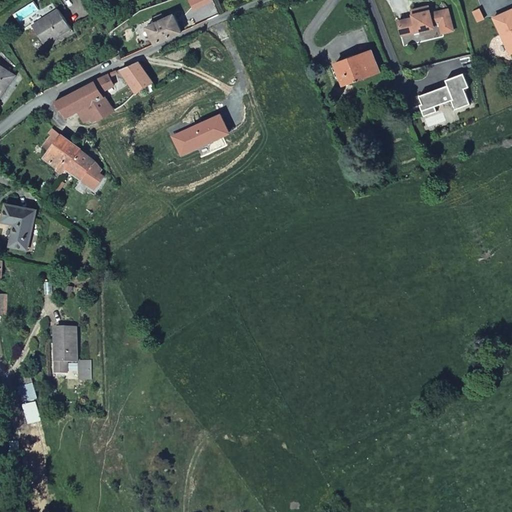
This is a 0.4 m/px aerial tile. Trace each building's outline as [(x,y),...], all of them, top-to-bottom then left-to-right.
[(412,12),(397,15),(400,30),(433,23),(432,20),(438,19),(440,29),(452,26),(447,5),(436,7),(436,10),(430,11),(429,8),(428,1),(411,5),(412,12)] [(479,5),(472,8),(476,17),(483,15),(479,5)] [(511,6),(493,14),(508,51),(511,49),(511,6)] [(35,26),(46,44),(70,29),(60,11),(35,26)] [(146,25),(154,42),(179,31),(172,13),(146,25)] [(339,90),(378,75),(370,55),(334,68),(335,71),(332,72),(339,90)] [(151,85),(140,59),(117,70),(121,77),(125,75),(133,92),(151,85)] [(2,63),(0,65),(0,99),(18,76),(2,63)] [(418,103),(422,115),(435,110),(433,105),(450,99),(453,108),(468,103),(462,87),(467,85),(462,72),(444,78),(446,84),(418,94),(421,102),(418,103)] [(105,112),(100,99),(98,100),(96,94),(114,86),(108,74),(91,82),(52,105),(62,121),(77,114),(83,122),(84,123),(86,122),(105,112)] [(105,112),(86,122),(89,126),(108,116),(105,112)] [(188,130),(170,138),(178,156),(204,144),(206,141),(216,136),(217,139),(226,135),(218,116),(192,128),(193,130),(189,132),(188,130)] [(53,170),(60,175),(61,172),(77,152),(63,142),(57,137),(53,142),(47,138),(38,148),(44,153),(40,157),(54,168),(53,170)] [(61,172),(74,180),(79,185),(80,183),(94,165),(77,152),(61,172)] [(10,248),(29,252),(36,213),(6,208),(3,224),(15,227),(10,248)] [(0,313),(11,312),(9,290),(0,291),(0,313)] [(78,363),(76,328),(57,329),(58,349),(56,349),(57,360),(66,359),(66,365),(78,363)] [(40,398),(33,383),(18,387),(24,401),(40,398)]
